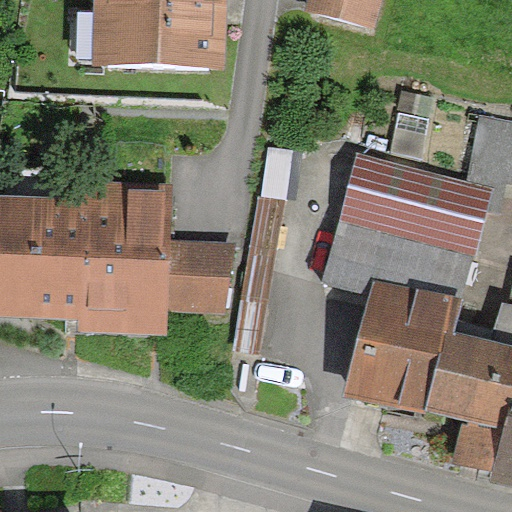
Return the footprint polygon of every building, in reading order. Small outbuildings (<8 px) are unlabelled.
[(96,0),(93,75),(225,80),(228,0),(96,0)] [(382,0),(309,0),(306,12),(375,30),(382,0)] [(511,124),(484,117),(467,184),(496,191),(489,218),(500,221),(509,188),(511,188),(511,124)] [(302,157),(269,151),(235,353),(260,357),(286,202),(294,204),(302,157)] [(324,294),(370,306),(375,287),(462,306),(489,218),(496,191),(467,184),(359,154),(324,294)] [(84,206),(0,204),(0,324),(80,327),(80,339),(170,341),(170,318),(234,320),(235,248),(170,246),(172,190),(85,187),(84,206)] [(462,306),(375,287),(370,306),(348,404),(426,422),(446,341),(456,343),(462,306)] [(511,308),(501,306),(491,352),(511,356),(511,308)] [(511,356),(491,352),(456,343),(446,341),(426,422),(465,431),(455,470),(495,480),(507,431),(511,431),(511,356)] [(511,431),(507,431),(495,480),(492,490),(511,495),(511,431)]
